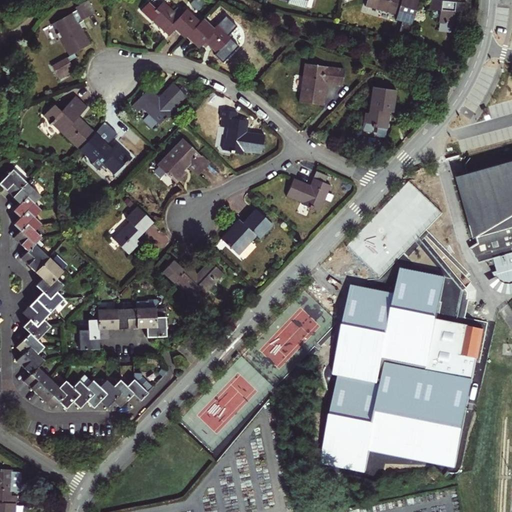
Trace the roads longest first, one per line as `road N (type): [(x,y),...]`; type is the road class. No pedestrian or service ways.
road 1 (residential): [(87,491),(380,184)]
road 2 (residential): [(8,400),(53,419),(127,416),(170,366),(161,350),(119,343)]
road 3 (residential): [(305,145),(235,92),(173,64),(137,62),(107,75)]
road 4 (residential): [(380,184),(462,91),(489,0)]
road 5 (residential): [(8,400),(0,200)]
road 6 (residential): [(305,145),(188,217)]
